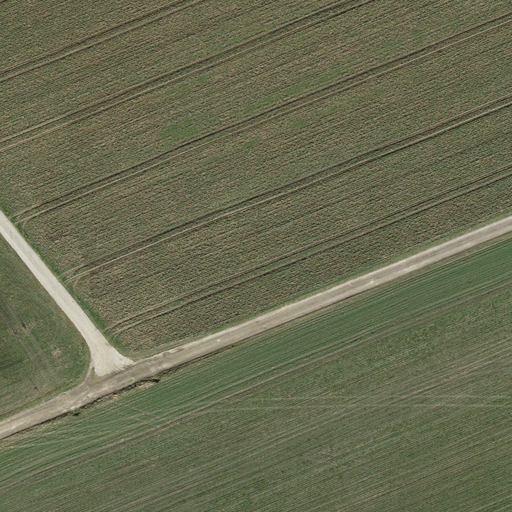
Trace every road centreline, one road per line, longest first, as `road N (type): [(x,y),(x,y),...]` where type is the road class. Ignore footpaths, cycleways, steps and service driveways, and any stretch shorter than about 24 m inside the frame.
road 1 (track): [(511,216),(0,426)]
road 2 (track): [(124,373),(0,215)]
